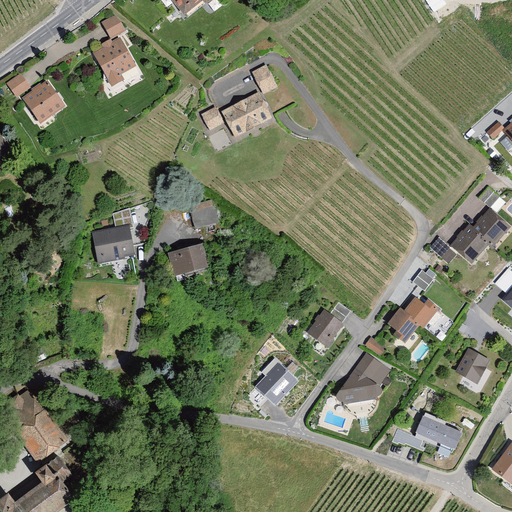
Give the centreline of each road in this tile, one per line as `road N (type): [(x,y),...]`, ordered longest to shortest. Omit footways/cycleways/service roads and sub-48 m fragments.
road 1 (residential): [(293,430),(423,228),(357,164),(275,59)]
road 2 (residential): [(0,392),(37,377),(138,409),(293,430)]
road 3 (residential): [(293,430),(454,486)]
